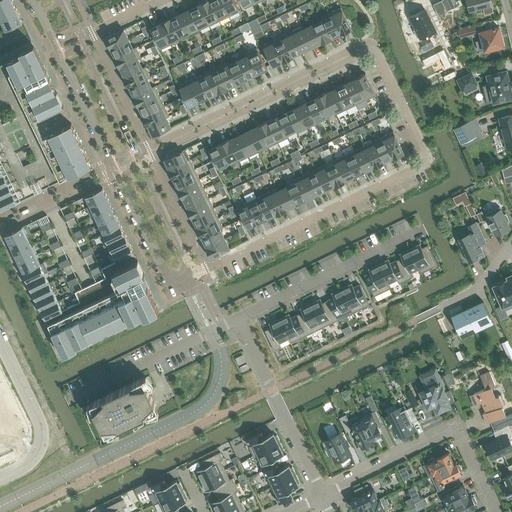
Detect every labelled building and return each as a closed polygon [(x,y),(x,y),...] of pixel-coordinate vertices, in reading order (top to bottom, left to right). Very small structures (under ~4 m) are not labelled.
[(0,0),(0,9),(14,3),(12,0),(0,0)] [(209,0),(206,0),(199,4),(200,5),(204,13),(208,22),(210,26),(220,21),(218,18),(213,8),(209,0)] [(228,13),(221,0),(209,0),(213,8),(218,18),(220,21),(229,16),(228,13)] [(238,8),(234,0),(221,0),(228,13),(229,16),(239,11),(238,8)] [(253,1),(253,0),(240,0),(243,6),(245,9),(255,4),(253,1)] [(452,9),(458,6),(455,0),(443,0),(434,4),(439,15),(452,9)] [(467,0),(470,11),(483,8),(485,14),(494,12),(492,5),(493,5),(491,0),(467,0)] [(18,13),(14,3),(0,9),(0,19),(1,21),(18,13)] [(200,5),(199,4),(199,5),(190,9),(198,27),(200,30),(210,26),(208,22),(204,13),(200,5)] [(343,10),(341,7),(331,12),(332,15),(337,24),(341,33),(341,34),(352,29),(351,28),(347,19),(343,10)] [(198,27),(190,9),(180,14),(189,32),(190,35),(200,30),(198,27)] [(423,10),(408,17),(414,30),(411,31),(415,38),(417,37),(418,39),(434,31),(423,10)] [(332,15),(331,12),(321,17),(323,20),(327,29),(331,38),(332,39),(332,37),(340,33),(341,34),(341,33),(337,24),(332,15)] [(18,13),(1,21),(5,30),(23,22),(18,13)] [(189,32),(180,14),(171,19),(170,18),(171,19),(174,27),(179,36),(181,40),(190,35),(189,32)] [(323,20),(321,17),(320,17),(322,20),(313,25),(317,34),(321,42),(322,43),(332,39),(331,38),(327,29),(323,20)] [(171,19),(170,18),(160,22),(161,24),(165,32),(169,41),(171,44),(181,40),(179,36),(174,27),(171,19)] [(161,24),(160,22),(160,23),(160,24),(150,29),(159,46),(161,49),(171,44),(169,41),(165,32),(161,24)] [(317,34),(313,25),(304,29),(302,26),(303,29),(312,47),(321,42),(322,44),(322,43),(321,42),(317,34)] [(303,29),(302,26),(292,31),(293,34),(302,52),(312,47),(303,29)] [(480,31),(483,40),(476,41),(478,50),(485,48),(485,50),(504,45),(499,26),(480,31)] [(128,39),(124,29),(105,38),(110,48),(128,39)] [(293,34),(292,31),(282,35),(284,39),(288,48),(292,56),(293,58),(293,57),(293,56),(302,52),(293,34)] [(284,39),(282,35),(272,40),(274,43),(278,53),(283,61),(283,62),(293,58),(292,56),(288,48),(284,39)] [(114,58),(136,47),(133,48),(128,39),(110,48),(110,49),(111,48),(115,57),(114,58)] [(274,43),(272,40),(262,45),(264,48),(272,66),(282,61),(283,62),(283,61),(278,53),(274,43)] [(21,56),(7,62),(0,65),(0,78),(12,73),(18,85),(25,82),(28,88),(26,89),(40,117),(64,106),(57,91),(56,91),(51,80),(35,49),(34,45),(19,53),(21,56)] [(119,68),(141,57),(136,47),(114,58),(119,68)] [(257,48),(247,52),(248,56),(257,73),(267,68),(259,51),(257,48)] [(445,50),(424,60),(428,67),(442,60),(447,69),(453,66),(445,50)] [(248,56),(247,52),(246,53),(248,56),(239,60),(247,78),(257,73),(248,56)] [(141,58),(141,57),(119,68),(120,68),(125,76),(124,77),(146,67),(146,66),(142,68),(138,59),(141,58)] [(247,78),(239,60),(229,65),(228,62),(227,62),(229,65),(237,83),(247,78)] [(229,65),(227,62),(217,67),(219,70),(223,78),(228,87),(228,89),(229,88),(228,87),(237,83),(229,65)] [(128,87),(150,77),(146,67),(124,77),(128,87)] [(219,70),(217,67),(208,71),(209,74),(213,83),(218,92),(218,93),(228,89),(228,87),(223,78),(219,70)] [(493,101),(494,102),(511,97),(511,92),(511,87),(510,79),(509,80),(507,70),(507,69),(506,70),(488,74),(487,74),(487,75),(489,84),(483,86),(487,103),(493,101)] [(509,80),(510,79),(507,69),(486,74),(489,84),(487,75),(487,74),(488,74),(506,70),(507,69),(507,70),(509,80)] [(209,74),(208,71),(198,76),(200,79),(208,97),(217,92),(218,94),(218,93),(218,92),(213,83),(209,74)] [(457,79),(463,91),(477,84),(472,72),(457,79)] [(366,74),(365,73),(355,78),(356,79),(364,97),(366,100),(376,95),(375,92),(366,74)] [(200,79),(198,76),(188,81),(190,84),(198,101),(208,97),(200,79)] [(151,77),(150,77),(128,87),(129,88),(130,87),(134,96),(133,97),(155,86),(152,87),(148,79),(151,77)] [(356,79),(355,78),(355,79),(346,84),(354,101),(356,105),(366,100),(364,97),(356,79)] [(190,84),(188,81),(178,86),(179,89),(188,106),(198,101),(190,84)] [(354,101),(346,84),(336,88),(345,106),(346,109),(356,105),(354,101)] [(138,107),(160,96),(155,86),(133,97),(138,107)] [(494,102),(493,101),(493,103),(511,97),(511,89),(511,87),(511,92),(511,97),(494,102)] [(345,106),(336,88),(327,93),(326,92),(326,93),(335,111),(337,114),(346,109),(345,106)] [(326,93),(326,92),(316,97),(317,98),(325,116),(327,119),(326,115),(334,111),(336,114),(337,114),(335,111),(326,93)] [(165,106),(160,96),(138,107),(139,107),(143,115),(142,116),(165,106)] [(317,98),(316,97),(316,98),(307,103),(316,120),(317,123),(327,119),(325,116),(317,98)] [(316,120),(307,103),(297,107),(306,125),(307,128),(317,123),(316,120)] [(147,126),(169,115),(165,106),(142,116),(147,126)] [(306,125),(297,107),(288,112),(296,130),(298,133),(307,128),(306,125)] [(296,130),(288,112),(278,117),(286,134),(288,138),(288,137),(287,134),(295,130),(297,133),(298,133),(296,130)] [(511,114),(502,117),(503,125),(502,125),(504,133),(502,133),(504,141),(506,141),(508,149),(511,147),(511,114)] [(171,127),(166,118),(170,116),(169,115),(147,126),(147,127),(149,126),(153,136),(171,127)] [(286,134),(278,117),(268,121),(268,120),(267,120),(268,121),(276,139),(278,142),(288,138),(286,134)] [(268,121),(267,120),(258,125),(258,126),(267,144),(268,147),(278,142),(276,139),(268,121)] [(470,121),(455,128),(462,142),(477,135),(470,121)] [(72,123),(48,135),(69,176),(92,165),(72,123)] [(258,126),(258,125),(257,125),(258,126),(248,131),(257,148),(259,152),(268,147),(267,144),(258,126)] [(257,148),(248,131),(239,135),(247,153),(249,156),(259,152),(257,148)] [(404,153),(394,131),(383,136),(394,158),(404,153)] [(247,153),(239,135),(229,140),(229,139),(228,139),(229,140),(237,158),(239,161),(249,156),(247,153)] [(394,158),(383,136),(373,141),(384,163),(385,163),(384,162),(393,157),(393,159),(394,158)] [(229,140),(228,139),(219,144),(219,145),(228,162),(229,166),(239,161),(237,158),(229,140)] [(384,163),(373,141),(364,146),(374,168),(384,163)] [(219,145),(219,144),(218,144),(219,145),(209,150),(217,167),(219,171),(229,166),(228,162),(219,145)] [(374,168),(364,146),(354,150),(364,171),(373,167),(374,168)] [(168,170),(190,159),(185,149),(164,159),(169,169),(168,169),(168,170)] [(364,171),(354,150),(344,155),(354,176),(364,171)] [(354,176),(344,155),(335,160),(345,182),(346,182),(345,180),(354,176)] [(173,179),(195,169),(190,159),(168,170),(173,179)] [(345,182),(335,160),(325,164),(336,187),(345,182)] [(478,163),(473,165),(478,176),(483,174),(478,163)] [(336,187),(325,164),(315,169),(325,190),(334,186),(335,187),(336,187)] [(511,164),(502,169),(504,177),(511,175),(511,164)] [(177,189),(200,179),(195,169),(173,179),(173,180),(174,179),(179,188),(177,189)] [(325,190),(315,169),(305,174),(315,195),(325,190)] [(4,174),(0,176),(0,187),(8,184),(4,174)] [(315,195),(305,174),(295,179),(306,200),(315,195)] [(46,176),(38,180),(42,189),(51,185),(46,176)] [(182,199),(204,188),(200,179),(177,189),(182,199)] [(306,200),(295,179),(286,183),(296,204),(306,200)] [(296,204),(286,183),(285,184),(287,187),(278,191),(277,188),(276,188),(287,210),(287,209),(296,204)] [(8,184),(0,187),(0,199),(13,193),(8,184)] [(103,188),(85,196),(90,205),(107,197),(103,188)] [(209,198),(204,188),(182,199),(184,199),(188,208),(187,208),(187,209),(209,198)] [(287,210),(276,188),(266,193),(277,215),(287,210)] [(13,193),(0,199),(0,210),(17,202),(13,193)] [(277,215),(266,193),(257,197),(267,218),(276,214),(276,215),(277,215)] [(90,205),(94,215),(112,206),(107,197),(90,205)] [(267,218),(257,197),(247,202),(257,223),(267,218)] [(192,218),(214,208),(209,198),(187,209),(192,218)] [(257,223),(247,202),(237,207),(247,228),(257,223)] [(471,217),(476,214),(471,203),(466,206),(471,217)] [(94,215),(99,224),(116,216),(112,206),(94,215)] [(506,214),(503,215),(499,206),(485,213),(489,221),(488,222),(491,228),(492,227),(495,235),(510,228),(507,222),(509,221),(507,217),(506,214)] [(196,228),(218,217),(214,208),(192,218),(192,219),(193,218),(197,227),(196,228)] [(480,222),(486,219),(482,211),(476,214),(480,222)] [(99,224),(103,234),(121,225),(116,216),(99,224)] [(201,238),(223,227),(218,217),(196,228),(201,238)] [(464,252),(463,248),(466,247),(467,250),(472,260),(477,258),(484,254),(485,255),(485,254),(481,245),(479,241),(484,238),(486,243),(487,242),(486,241),(485,238),(477,221),(476,221),(476,222),(468,225),(467,226),(471,233),(466,235),(458,239),(458,238),(457,238),(462,249),(464,252)] [(103,234),(108,243),(125,235),(121,225),(103,234)] [(5,235),(9,244),(27,236),(22,226),(5,235)] [(223,228),(223,227),(201,238),(202,238),(207,247),(205,247),(206,247),(224,238),(220,229),(223,228)] [(108,243),(112,252),(130,244),(125,235),(108,243)] [(27,236),(9,244),(14,253),(31,245),(27,236)] [(229,249),(224,238),(206,247),(211,258),(229,249)] [(112,252),(117,262),(134,253),(130,244),(112,252)] [(422,273),(438,265),(435,261),(428,245),(422,248),(420,244),(410,249),(419,269),(422,273)] [(31,245),(14,253),(18,263),(36,254),(31,245)] [(464,252),(468,261),(468,262),(469,261),(472,260),(467,250),(466,247),(463,248),(464,252)] [(404,276),(406,281),(412,277),(410,273),(419,269),(421,273),(422,273),(419,269),(410,249),(400,254),(401,258),(396,260),(404,276)] [(102,269),(107,278),(76,292),(78,297),(81,302),(75,304),(63,310),(62,311),(45,319),(52,332),(56,342),(71,334),(134,304),(129,294),(124,284),(124,283),(142,274),(143,273),(134,253),(117,262),(102,269)] [(36,254),(18,263),(23,272),(40,264),(36,254)] [(142,275),(145,274),(138,259),(114,270),(120,283),(121,285),(124,284),(129,294),(115,301),(80,318),(66,325),(52,332),(56,342),(63,354),(63,355),(63,356),(78,348),(77,347),(77,346),(91,339),(125,323),(139,316),(158,307),(148,286),(147,286),(142,275)] [(399,284),(406,281),(404,276),(396,260),(390,263),(389,259),(379,264),(388,284),(390,288),(391,288),(389,284),(397,279),(399,284)] [(40,264),(23,272),(27,281),(45,273),(40,264)] [(372,292),(374,296),(380,293),(390,288),(388,284),(379,264),(369,269),(370,273),(364,276),(372,292)] [(27,281),(32,291),(49,282),(45,273),(27,281)] [(497,285),(494,286),(503,305),(496,308),(501,319),(508,316),(505,310),(511,306),(511,294),(506,281),(504,282),(503,281),(497,284),(497,285)] [(32,291),(36,300),(54,292),(49,282),(32,291)] [(353,312),(369,305),(367,300),(360,284),(354,287),(352,283),(342,288),(351,308),(353,312)] [(335,315),(338,320),(353,312),(351,308),(342,288),(332,293),(333,297),(328,300),(335,315)] [(36,300),(41,309),(58,301),(54,292),(36,300)] [(322,328),(338,320),(335,315),(328,300),(322,302),(321,299),(310,304),(320,323),(322,328)] [(41,309),(45,319),(62,311),(63,310),(58,301),(41,309)] [(467,309),(476,327),(491,320),(483,302),(467,309)] [(304,331),(306,335),(322,328),(320,323),(310,304),(300,308),(302,312),(297,315),(304,331)] [(467,309),(452,316),(460,334),(476,327),(467,309)] [(291,343),(306,335),(304,331),(297,315),(291,318),(289,314),(279,319),(289,339),(291,343)] [(265,330),(275,351),(282,347),(279,343),(288,339),(290,343),(291,343),(289,339),(279,319),(269,324),(271,327),(265,330)] [(511,348),(508,340),(501,343),(510,361),(511,359),(511,348)] [(242,355),(235,358),(239,365),(245,361),(242,355)] [(246,364),(240,367),(242,372),(249,369),(246,364)] [(495,384),(489,371),(480,375),(486,388),(474,394),(470,395),(475,405),(478,404),(482,402),(486,412),(483,413),(487,423),(505,415),(501,405),(505,404),(501,394),(497,395),(495,396),(491,386),(495,384)] [(426,387),(420,390),(422,394),(422,395),(423,395),(424,399),(424,400),(425,399),(426,403),(426,404),(427,404),(428,407),(434,404),(438,412),(449,406),(448,404),(455,402),(449,390),(444,392),(442,389),(441,389),(440,387),(442,386),(437,375),(424,382),(426,387)] [(99,399),(90,403),(92,407),(103,429),(105,434),(114,430),(149,413),(158,408),(156,404),(145,382),(143,377),(134,382),(99,399)] [(369,405),(374,402),(371,395),(365,398),(369,405)] [(414,396),(408,398),(412,406),(417,404),(414,396)] [(392,405),(385,409),(391,421),(389,422),(390,424),(391,423),(394,428),(396,426),(400,433),(404,431),(406,429),(407,432),(415,428),(412,422),(418,419),(412,406),(406,409),(405,408),(399,411),(395,404),(392,405)] [(375,411),(361,417),(372,439),(382,434),(378,426),(381,424),(375,411)] [(346,414),(339,417),(346,431),(351,428),(352,430),(353,430),(361,446),(364,445),(365,447),(371,444),(370,442),(372,441),(372,439),(361,417),(360,415),(349,420),(346,414)] [(511,438),(511,430),(509,424),(497,430),(500,437),(486,444),(487,445),(485,446),(488,453),(490,452),(493,458),(511,449),(511,444),(510,440),(511,438)] [(325,435),(329,443),(323,446),(327,454),(333,451),(336,458),(336,460),(338,459),(349,454),(350,454),(349,452),(339,429),(325,435)] [(246,439),(254,456),(256,455),(259,453),(279,444),(281,443),(277,435),(275,436),(273,433),(264,437),(261,432),(246,439)] [(261,465),(263,471),(277,464),(274,459),(275,459),(275,458),(284,454),(282,451),(284,450),(281,443),(279,444),(259,453),(256,455),(261,465)] [(203,468),(196,471),(201,481),(220,472),(225,469),(221,460),(224,459),(220,452),(200,462),(203,468)] [(449,453),(437,458),(438,458),(435,460),(433,458),(428,461),(428,463),(424,465),(429,476),(431,475),(437,472),(443,469),(448,466),(450,465),(454,463),(449,453)] [(437,472),(431,475),(433,480),(436,485),(438,491),(445,488),(443,483),(445,482),(444,481),(448,480),(454,477),(455,476),(461,473),(460,471),(463,470),(459,464),(457,465),(456,463),(454,463),(450,465),(448,466),(443,469),(437,472)] [(511,463),(508,466),(510,472),(511,472),(511,473),(503,478),(507,485),(503,487),(509,498),(511,497),(511,496),(511,463)] [(277,464),(263,471),(266,476),(271,487),(274,485),(294,476),(296,475),(292,467),(290,468),(289,465),(280,469),(279,469),(277,464)] [(406,467),(400,470),(404,479),(410,476),(406,467)] [(201,481),(206,491),(213,488),(215,494),(236,484),(233,478),(230,479),(225,469),(220,472),(201,481)] [(239,475),(238,478),(240,482),(242,481),(246,479),(243,473),(239,475)] [(161,475),(148,481),(151,485),(163,479),(161,475)] [(274,485),(271,487),(276,497),(279,503),(292,496),(290,491),(290,490),(299,486),(298,483),(300,482),(296,475),(294,476),(274,485)] [(181,491),(183,490),(180,482),(178,483),(176,480),(167,484),(164,479),(163,479),(151,485),(153,491),(158,502),(181,491)] [(236,484),(215,494),(218,500),(212,503),(216,511),(218,511),(236,504),(241,502),(236,492),(239,491),(236,484)] [(352,501),(350,503),(353,508),(355,508),(356,510),(358,509),(378,500),(378,499),(373,489),(370,490),(367,484),(355,490),(358,496),(351,499),(352,501)] [(464,485),(458,488),(457,485),(441,493),(442,496),(445,501),(447,506),(453,504),(457,501),(462,499),(463,499),(463,498),(469,496),(464,485)] [(187,497),(183,490),(181,491),(158,502),(163,511),(179,511),(180,511),(177,506),(186,501),(185,498),(187,497)] [(453,504),(447,506),(446,507),(447,511),(463,511),(467,510),(468,510),(469,510),(476,506),(475,504),(477,502),(474,497),(472,497),(471,495),(469,496),(463,498),(463,499),(462,499),(457,501),(453,504)] [(358,509),(356,510),(357,511),(388,511),(387,509),(388,508),(387,506),(389,504),(386,499),(384,499),(383,497),(378,499),(378,500),(358,509)] [(428,504),(425,498),(421,499),(417,501),(414,503),(417,509),(428,504)] [(125,511),(123,507),(126,506),(123,499),(103,509),(104,511),(125,511)] [(236,504),(218,511),(249,511),(248,510),(245,511),(241,502),(236,504)]
